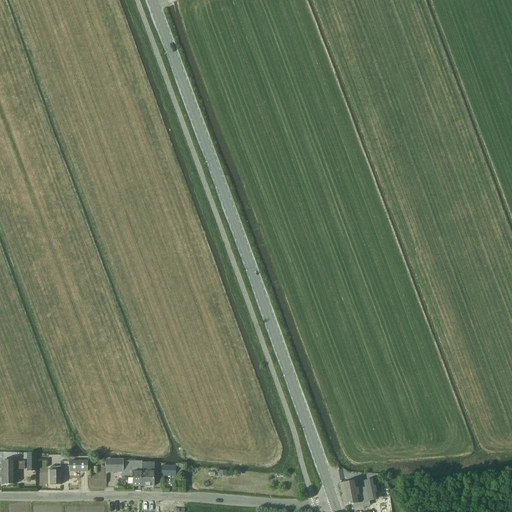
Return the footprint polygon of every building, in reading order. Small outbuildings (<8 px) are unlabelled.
[(35,455),(27,456),(27,472),(35,472),(35,455)] [(141,463),(141,462),(122,462),(122,460),(105,460),(105,471),(122,471),(122,474),(133,474),(133,486),(141,487),(141,463)] [(14,468),(24,468),(24,462),(14,462),(14,461),(9,462),(1,462),(2,485),(14,485),(14,471),(14,468)] [(86,472),(86,462),(68,462),(68,472),(86,472)] [(141,463),(141,487),(153,487),(154,463),(141,463)] [(61,485),(61,467),(50,467),(50,485),(61,485)] [(175,477),(175,467),(161,467),(161,476),(175,477)] [(374,480),(363,482),(365,488),(367,502),(368,502),(378,500),(378,499),(381,498),(378,481),(374,481),(374,480)] [(348,483),(339,484),(344,506),(349,505),(353,504),(353,508),(354,510),(369,507),(368,502),(367,502),(365,488),(358,490),(356,481),(348,483)]
